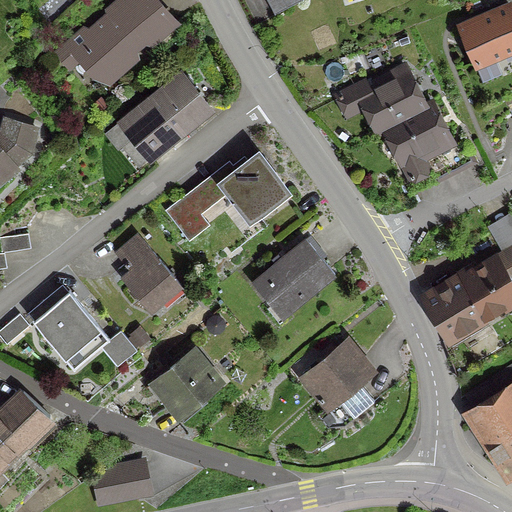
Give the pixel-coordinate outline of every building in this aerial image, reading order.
[(133,53),(132,53),(131,51),(143,41),(147,43),(149,44),(151,43),(173,24),(152,0),(126,0),(125,3),(126,5),(120,10),(117,7),(115,6),(111,6),(109,7),(107,9),(106,12),(106,14),(108,17),(86,36),(84,33),(83,32),(80,32),(78,33),(59,49),(58,52),(59,54),(68,65),(78,56),(92,71),(97,66),(108,79),(133,58),(133,56),(133,53)] [(281,0),(264,0),(273,15),(286,8),(281,0)] [(281,0),(286,8),(299,1),(298,0),(281,0)] [(511,14),(508,6),(458,27),(481,82),(500,74),(493,57),(511,49),(511,14)] [(364,106),(376,130),(423,106),(403,67),(376,81),(374,88),(367,91),(362,82),(336,96),(346,115),(364,106)] [(150,97),(178,133),(208,108),(190,86),(191,81),(187,76),(181,76),(179,73),(150,97)] [(131,135),(148,157),(178,133),(150,97),(120,122),(122,124),(122,130),(125,134),(131,135)] [(429,102),(423,106),(376,130),(376,131),(383,128),(409,180),(427,171),(419,155),(423,156),(450,143),(429,102)] [(27,152),(33,128),(4,120),(1,134),(0,134),(0,178),(12,168),(10,166),(27,152)] [(218,182),(248,221),(286,191),(256,152),(218,182)] [(191,203),(184,194),(164,210),(172,220),(192,204),(191,203)] [(0,253),(2,253),(29,248),(26,233),(0,237),(0,253)] [(176,282),(136,234),(114,253),(123,264),(125,267),(128,265),(131,269),(121,278),(146,308),(176,282)] [(333,273),(304,239),(251,283),(276,313),(297,295),(301,300),(333,273)] [(511,248),(502,254),(509,265),(511,263),(511,248)] [(447,337),(511,299),(511,281),(497,257),(465,275),(461,269),(456,272),(460,278),(425,298),(423,295),(422,296),(448,341),(449,340),(447,337)] [(82,310),(67,292),(32,321),(47,338),(46,339),(62,359),(99,329),(83,309),(82,310)] [(0,328),(0,338),(5,344),(28,325),(18,313),(0,328)] [(343,425),(372,400),(357,382),(370,371),(344,341),(302,376),(320,397),(318,399),(320,402),(322,400),(327,406),(315,416),(325,427),(343,425)] [(147,387),(152,383),(178,415),(218,382),(191,349),(146,386),(147,387)] [(214,365),(220,372),(231,363),(225,356),(214,365)] [(489,447),(507,474),(511,470),(511,384),(472,410),(473,412),(479,408),(500,440),(489,447)] [(10,403),(8,402),(0,410),(0,466),(24,443),(22,441),(49,416),(21,392),(10,403)] [(89,469),(97,504),(152,490),(144,455),(89,469)]
